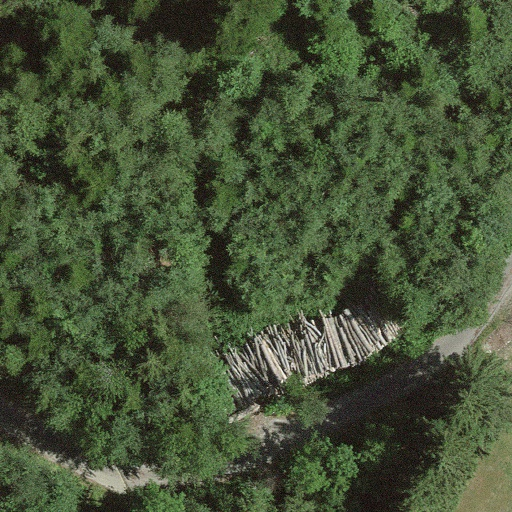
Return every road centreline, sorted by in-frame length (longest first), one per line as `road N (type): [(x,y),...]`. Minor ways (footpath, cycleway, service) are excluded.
road 1 (track): [(511,258),(495,291),(421,372),(282,437),(179,472),(119,472)]
road 2 (track): [(361,511),(385,489),(425,404),(421,372)]
road 3 (track): [(0,414),(119,472)]
